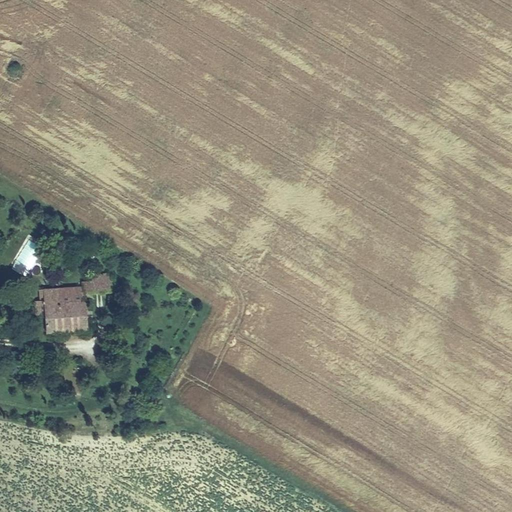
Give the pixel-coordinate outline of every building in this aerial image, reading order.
[(30,238),(12,268),(24,276),(42,246),(30,238)] [(92,285),(93,289),(111,288),(110,272),(92,273),(92,285)] [(83,299),(83,290),(82,286),(58,287),(59,300),(83,299)] [(84,327),(83,299),(59,300),(58,287),(42,288),(44,316),(45,330),(84,327)] [(34,316),(44,316),(42,288),(39,289),(39,302),(34,303),(34,316)]
